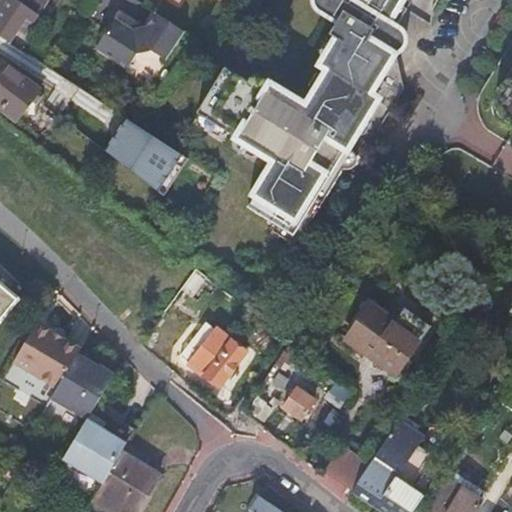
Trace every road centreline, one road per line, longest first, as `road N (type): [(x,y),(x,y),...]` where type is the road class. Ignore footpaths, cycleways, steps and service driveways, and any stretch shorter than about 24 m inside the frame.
road 1 (residential): [(401,184),(496,0)]
road 2 (residential): [(345,511),(258,453),(214,463),(184,511)]
